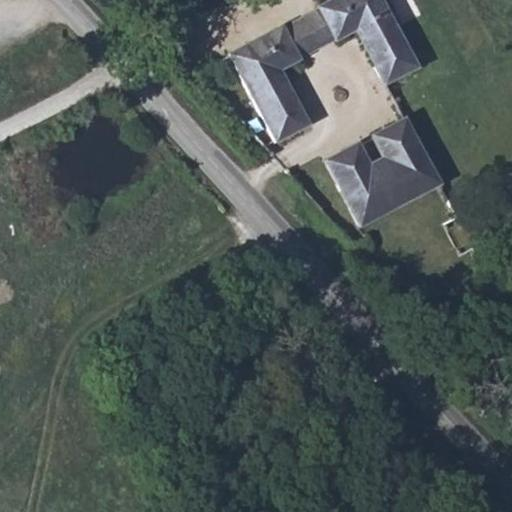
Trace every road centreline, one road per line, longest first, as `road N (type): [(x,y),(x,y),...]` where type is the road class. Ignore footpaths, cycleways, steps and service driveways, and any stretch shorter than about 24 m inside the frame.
road 1 (tertiary): [(511,478),(132,71)]
road 2 (track): [(132,71),(263,0)]
road 3 (unclassified): [(132,71),(0,140)]
